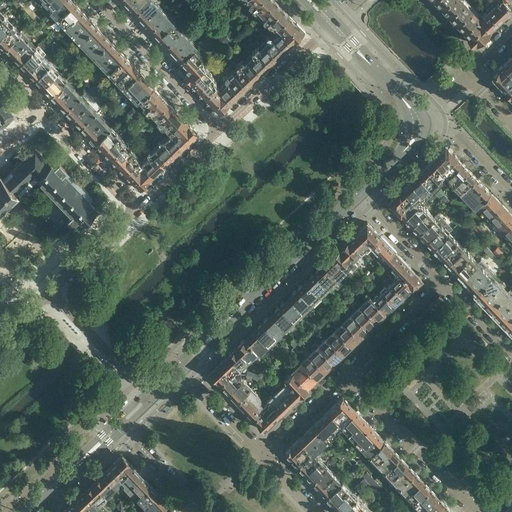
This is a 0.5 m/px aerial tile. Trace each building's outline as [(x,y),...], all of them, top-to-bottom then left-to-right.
[(71,0),(61,0),(53,8),(51,9),(66,25),(81,10),(71,0)] [(148,0),(123,0),(136,12),(148,0)] [(165,15),(151,0),(148,0),(136,12),(151,28),(165,15)] [(274,1),(273,0),(247,0),(250,3),(249,5),(254,11),(257,10),(260,14),(274,1)] [(432,0),(447,15),(462,0),(432,0)] [(462,31),(480,15),(465,0),(462,0),(447,15),(462,31)] [(490,29),(500,19),(506,13),(508,13),(510,11),(510,9),(511,8),(504,0),(491,0),(495,4),(482,17),(480,15),(462,31),(466,36),(467,36),(467,37),(468,39),(468,41),(470,43),(472,43),(474,44),(475,42),(476,43),(491,29),(490,29)] [(289,16),(274,1),(260,14),(263,17),(262,19),(265,23),(267,23),(269,25),(271,25),(273,27),(277,27),(289,16)] [(96,26),(81,10),(66,25),(80,40),(96,26)] [(0,33),(11,23),(3,15),(0,17),(0,33)] [(180,31),(165,15),(151,28),(166,44),(180,31)] [(305,31),(297,22),(296,23),(289,16),(277,27),(279,30),(292,43),(294,43),(295,41),(305,31)] [(0,41),(5,46),(19,32),(11,23),(0,33),(0,41)] [(110,41),(96,26),(80,40),(95,55),(110,41)] [(277,57),(292,43),(279,30),(272,37),(271,35),(268,35),(266,37),(268,39),(264,43),(277,57)] [(196,46),(180,31),(166,44),(181,60),(194,48),(196,46)] [(34,48),(19,32),(5,46),(20,62),(34,48)] [(124,56),(110,41),(95,55),(109,70),(124,56)] [(262,72),(277,57),(264,43),(260,47),(257,46),(251,52),(252,54),(248,58),(262,72)] [(50,64),(34,48),(20,62),(35,78),(50,64)] [(206,67),(202,63),(203,61),(203,60),(201,57),(201,56),(194,48),(181,60),(188,67),(186,69),(188,71),(184,75),(190,81),(204,68),(206,67)] [(511,55),(503,64),(511,73),(511,55)] [(139,71),(124,56),(109,70),(124,86),(139,71)] [(247,86),(262,72),(248,58),(244,62),(242,60),(236,66),(237,69),(233,72),(247,86)] [(65,80),(50,64),(35,78),(50,94),(65,80)] [(511,73),(503,64),(491,76),(502,86),(502,88),(505,92),(511,85),(511,73)] [(216,82),(214,80),(214,77),(212,75),(212,73),(210,71),(208,72),(204,68),(190,81),(204,96),(216,85),(216,82)] [(153,87),(139,71),(124,86),(139,101),(140,100),(139,100),(153,87)] [(231,101),(247,86),(233,72),(229,77),(227,75),(225,77),(225,79),(226,81),(219,87),(219,88),(231,101)] [(80,96),(65,80),(50,94),(65,110),(80,96)] [(231,101),(219,88),(219,87),(216,85),(204,96),(219,112),(231,101)] [(168,102),(153,87),(139,100),(140,100),(143,104),(142,106),(148,112),(150,111),(154,115),(168,102)] [(95,112),(80,96),(65,110),(81,126),(95,112)] [(13,113),(7,107),(7,105),(5,103),(3,103),(0,99),(0,116),(6,122),(13,115),(13,113)] [(183,117),(168,102),(154,115),(158,119),(157,121),(163,128),(165,127),(169,130),(183,117)] [(110,128),(95,112),(81,126),(96,142),(110,128)] [(198,133),(183,117),(169,130),(169,131),(169,130),(171,133),(184,146),(198,133)] [(124,144),(121,140),(122,137),(116,131),(114,132),(110,128),(96,142),(110,157),(124,144)] [(169,160),(184,146),(171,133),(164,140),(162,138),(160,138),(158,140),(160,142),(155,146),(169,160)] [(360,156),(367,149),(361,143),(354,149),(360,156)] [(139,159),(135,155),(136,153),(130,147),(128,148),(124,144),(110,157),(125,172),(139,159)] [(154,175),(169,160),(155,146),(151,151),(149,149),(147,151),(147,153),(148,154),(141,161),(141,162),(154,175)] [(461,162),(457,157),(457,155),(455,153),(453,153),(448,148),(445,148),(440,152),(438,152),(436,154),(436,156),(432,159),(445,173),(447,175),(461,162)] [(0,210),(12,199),(15,202),(39,179),(37,177),(46,169),(43,166),(48,162),(35,149),(15,168),(15,167),(6,175),(5,173),(3,171),(4,170),(3,169),(0,171),(0,210)] [(154,175),(141,162),(141,161),(139,159),(125,172),(140,188),(154,175)] [(441,177),(445,173),(432,159),(417,174),(432,190),(436,186),(434,184),(438,181),(440,182),(442,180),(442,178),(441,177)] [(72,176),(67,171),(68,171),(59,162),(54,167),(52,164),(50,165),(48,162),(43,166),(46,169),(37,177),(39,179),(50,191),(61,180),(67,187),(71,183),(68,180),(72,176)] [(476,177),(461,162),(447,175),(452,179),(450,181),(453,185),(455,183),(459,187),(457,189),(460,192),(476,177)] [(432,190),(417,174),(402,188),(415,201),(419,197),(420,199),(423,199),(425,197),(423,195),(427,191),(429,193),(432,190)] [(88,218),(98,209),(90,200),(92,198),(72,176),(68,180),(71,183),(67,187),(61,180),(50,191),(73,215),(47,239),(53,245),(74,224),(77,228),(88,218)] [(491,192),(476,177),(460,192),(463,195),(465,194),(469,198),(467,199),(471,203),(472,201),(477,206),(477,205),(491,192)] [(417,204),(415,201),(402,188),(399,191),(397,191),(395,193),(395,195),(390,200),(390,203),(403,217),(417,204)] [(489,217),(502,204),(491,192),(477,205),(489,217)] [(418,232),(433,217),(430,214),(429,216),(425,211),(426,210),(423,206),(421,208),(417,204),(403,217),(418,232)] [(500,228),(511,216),(511,215),(502,204),(489,217),(500,228)] [(511,240),(511,238),(511,216),(500,228),(511,240)] [(446,234),(442,230),(444,228),(440,225),(439,226),(435,222),(436,221),(433,217),(418,232),(432,247),(446,234)] [(394,251),(381,237),(367,222),(357,231),(371,246),(370,247),(381,258),(384,261),(394,251)] [(357,231),(349,239),(349,240),(361,252),(365,248),(367,250),(370,247),(371,246),(357,231)] [(461,249),(457,245),(459,243),(453,236),(451,238),(447,234),(446,234),(432,247),(447,263),(461,249)] [(361,252),(349,240),(349,239),(340,248),(354,262),(358,258),(357,257),(361,252)] [(354,262),(340,248),(331,256),(331,257),(332,257),(344,270),(348,266),(350,267),(354,263),(354,262)] [(476,264),(471,260),(473,258),(467,252),(465,253),(461,249),(447,263),(461,278),(476,264)] [(422,280),(407,264),(394,251),(384,261),(387,264),(397,275),(398,274),(412,288),(413,289),(422,280)] [(332,257),(331,257),(323,265),(337,280),(342,276),(340,274),(344,270),(332,257)] [(490,279),(486,275),(488,273),(482,267),(480,269),(476,264),(461,278),(476,293),(490,279)] [(337,280),(323,265),(319,268),(318,269),(315,271),(315,272),(314,273),(327,286),(331,282),(333,285),(337,280)] [(327,286),(314,273),(314,274),(312,274),(310,276),(310,278),(306,281),(320,297),(325,292),(323,290),(327,286)] [(412,288),(398,274),(397,275),(394,278),(395,280),(391,284),(403,296),(404,295),(406,296),(408,293),(408,292),(412,288)] [(505,295),(500,290),(502,288),(496,282),(494,284),(490,279),(476,293),(490,308),(505,295)] [(320,297),(306,281),(302,285),(301,285),(298,287),(298,289),(297,290),(310,303),(314,299),(316,301),(320,297)] [(403,296),(391,284),(387,288),(385,286),(381,290),(382,292),(394,304),(398,301),(400,301),(402,299),(402,297),(403,296)] [(310,303),(297,290),(296,290),(295,291),(292,293),(292,294),(288,298),(303,313),(308,309),(306,307),(310,303)] [(394,304),(382,292),(378,296),(377,294),(372,299),(371,297),(371,298),(386,313),(389,309),(391,310),(394,307),(393,305),(394,304)] [(511,316),(511,298),(511,297),(509,299),(505,295),(490,308),(505,324),(511,316)] [(303,313),(288,298),(285,301),(283,302),(281,304),(281,305),(280,306),(292,319),(296,315),(298,317),(303,313)] [(386,313),(371,298),(362,306),(377,321),(381,318),(382,318),(385,315),(385,314),(386,313)] [(292,319),(280,306),(279,307),(277,307),(275,309),(275,311),(271,314),(286,330),(290,325),(288,323),(292,319)] [(377,321),(362,306),(354,314),(368,329),(372,326),(374,326),(376,324),(376,322),(377,321)] [(286,330),(271,314),(267,318),(266,318),(264,320),(263,322),(263,323),(275,336),(279,332),(281,334),(286,330)] [(368,329),(354,314),(345,322),(360,338),(363,334),(365,334),(368,332),(367,330),(368,329)] [(360,338),(345,322),(336,331),(351,346),(355,342),(356,343),(359,340),(359,339),(360,338)] [(275,336),(263,323),(262,323),(260,324),(258,326),(258,327),(254,331),(268,346),(273,342),(271,340),(275,336)] [(268,346),(254,331),(245,339),(257,351),(258,352),(262,348),(264,350),(268,346)] [(351,346),(336,331),(328,339),(342,354),(346,351),(348,351),(350,348),(350,347),(351,346)] [(257,351),(245,339),(245,338),(236,347),(249,361),(253,358),(252,357),(257,351)] [(342,354),(328,339),(319,347),(334,362),(337,359),(339,359),(342,357),(341,355),(342,354)] [(249,361),(236,347),(227,355),(239,368),(240,368),(245,363),(246,364),(249,361)] [(334,362),(319,347),(310,355),(325,371),(329,367),(330,367),(333,365),(333,363),(334,362)] [(239,368),(227,355),(218,363),(229,375),(234,374),(237,371),(239,371),(241,369),(240,368),(239,368)] [(325,371),(310,355),(302,364),(316,379),(320,375),(322,376),(324,373),(324,372),(325,371)] [(229,375),(218,363),(209,372),(220,384),(229,375)] [(316,379),(302,364),(293,372),(308,387),(311,384),(313,384),(316,381),(315,380),(316,379)] [(308,387),(293,372),(284,380),(286,382),(300,396),(300,397),(309,388),(308,387)] [(228,393),(243,379),(240,377),(238,377),(237,378),(234,374),(229,375),(220,384),(228,393)] [(236,401),(249,389),(244,384),(246,382),(243,379),(228,393),(236,401)] [(300,396),(286,382),(282,385),(283,387),(278,392),(291,405),(300,396)] [(245,410),(259,396),(256,393),(254,394),(249,389),(236,401),(245,410)] [(291,405),(278,392),(273,397),(272,395),(268,399),(282,413),(291,405)] [(262,410),(263,406),(259,402),(261,401),(261,398),(259,396),(245,410),(253,419),(262,410)] [(341,423),(355,410),(343,397),(329,410),(341,423)] [(282,413),(268,399),(266,400),(266,403),(263,406),(262,410),(273,422),(282,413)] [(273,422),(262,410),(253,419),(264,430),(273,422)] [(337,428),(342,424),(341,423),(329,410),(314,424),(327,438),(331,434),(333,435),(339,429),(337,428)] [(370,425),(355,410),(341,423),(342,424),(345,428),(345,430),(350,435),(352,434),(356,438),(370,425)] [(322,442),(327,438),(314,424),(298,439),(311,452),(312,453),(316,448),(317,450),(324,444),(322,442)] [(384,440),(370,425),(356,438),(360,443),(358,444),(364,450),(366,449),(370,453),(384,440)] [(297,465),(311,452),(298,439),(285,452),(297,465)] [(384,440),(370,453),(369,454),(384,470),(399,456),(384,440)] [(325,467),(321,463),(323,461),(318,456),(315,456),(312,453),(311,452),(297,465),(312,480),(325,467)] [(133,467),(130,464),(122,455),(111,466),(122,478),(133,467)] [(414,472),(413,471),(414,470),(410,466),(409,467),(404,461),(404,460),(401,457),(400,457),(399,456),(384,470),(399,486),(414,472)] [(122,478),(111,466),(102,474),(115,488),(121,481),(122,478)] [(128,488),(141,475),(133,467),(122,478),(121,481),(128,488)] [(340,482),(336,478),(337,477),(331,470),(329,472),(325,467),(312,480),(326,495),(340,482)] [(429,488),(428,487),(429,486),(426,482),(424,483),(419,477),(419,476),(416,473),(415,473),(414,472),(399,486),(414,502),(429,488)] [(115,488),(102,474),(93,483),(106,496),(108,498),(111,494),(109,493),(115,488)] [(136,497),(150,484),(141,475),(128,488),(136,497)] [(356,497),(341,481),(340,482),(326,495),(327,496),(326,498),(330,501),(331,501),(336,506),(336,507),(339,511),(340,510),(341,511),(356,497)] [(106,496),(93,483),(85,491),(97,504),(99,506),(102,503),(101,501),(106,496)] [(144,506),(158,493),(150,484),(136,497),(144,506)] [(435,511),(444,504),(443,503),(444,502),(441,498),(439,499),(434,493),(434,492),(431,488),(430,489),(429,488),(414,502),(423,511),(435,511)] [(97,504),(85,491),(76,499),(88,511),(92,511),(94,511),(92,509),(97,504)] [(155,511),(166,502),(158,493),(144,506),(150,511),(155,511)] [(370,511),(356,497),(341,511),(370,511)] [(88,511),(76,499),(67,507),(71,511),(88,511)] [(511,511),(511,501),(511,502),(509,504),(509,505),(501,511),(511,511)] [(176,511),(169,504),(166,502),(155,511),(176,511)]
